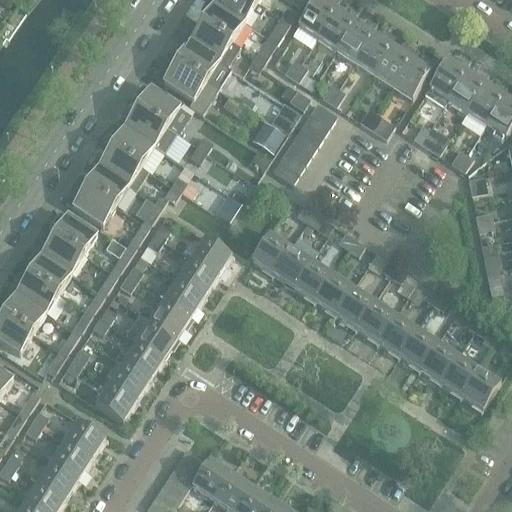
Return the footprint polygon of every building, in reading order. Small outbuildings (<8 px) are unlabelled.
[(244,28),(252,16),(260,21),(265,14),(257,8),(243,0),(208,0),(207,3),(244,28)] [(306,0),(243,0),(257,8),(262,0),(287,0),(301,9),(306,0)] [(318,45),(337,15),(331,11),(336,5),(329,0),(328,0),(324,7),(317,2),(298,31),(318,45)] [(231,47),(244,28),(207,3),(203,10),(210,15),(202,28),(231,47)] [(337,57),(356,27),(350,23),(355,16),(348,12),(343,19),(337,15),(318,45),(337,57)] [(290,30),(297,20),(287,13),(280,24),(290,30)] [(284,40),(290,30),(280,24),(274,34),(284,40)] [(375,39),(369,36),(374,29),(367,24),(362,31),(356,27),(337,57),(355,69),(375,39)] [(219,67),(231,47),(202,28),(193,41),(186,36),(181,43),(219,67)] [(374,81),(393,52),(387,49),(392,41),(385,37),(380,43),(375,39),(355,69),(374,81)] [(206,86),(219,67),(181,43),(177,50),(184,54),(176,66),(206,86)] [(274,56),(278,50),(271,45),(267,51),(274,56)] [(393,93),(412,64),(406,60),(411,53),(403,48),(399,56),(393,52),(374,81),(393,93)] [(265,69),(271,59),(261,52),(255,63),(265,69)] [(431,76),(425,72),(430,65),(422,60),(417,67),(412,64),(393,93),(412,106),(431,76)] [(448,107),(468,78),(462,74),(467,66),(460,62),(455,69),(448,65),(424,101),(444,114),(448,107)] [(258,79),(265,69),(255,63),(248,73),(258,79)] [(202,121),(219,95),(206,86),(176,66),(167,80),(160,76),(156,83),(192,107),(189,112),(202,121)] [(292,84),(301,70),(294,66),(285,80),(292,84)] [(299,88),(308,75),(301,70),(292,84),(299,88)] [(467,119),(487,90),(481,86),(485,79),(478,74),(473,81),(468,78),(448,107),(467,119)] [(302,90),(311,96),(317,87),(308,82),(302,90)] [(485,131),(505,101),(499,98),(504,91),(497,86),(492,93),(487,90),(467,119),(485,131)] [(166,133),(179,113),(142,88),(138,95),(145,100),(136,113),(166,133)] [(329,109),(338,95),(331,90),(322,104),(329,109)] [(336,113),(345,99),(338,95),(329,109),(336,113)] [(296,97),(289,108),(302,117),(310,106),(296,97)] [(505,143),(511,132),(511,102),(510,105),(505,101),(485,131),(505,143)] [(233,119),(239,108),(229,102),(223,112),(233,119)] [(367,133),(376,119),(357,107),(348,121),(367,133)] [(287,140),(301,120),(283,109),(270,129),(287,140)] [(337,123),(317,109),(310,119),(331,132),(337,123)] [(153,152),(166,133),(136,113),(128,127),(120,122),(116,128),(153,152)] [(331,132),(310,119),(304,129),(324,142),(331,132)] [(390,135),(380,128),(383,124),(376,119),(367,133),(384,144),(390,135)] [(141,172),(153,152),(116,128),(112,135),(119,140),(111,153),(141,172)] [(272,157),(283,141),(264,128),(253,145),(272,157)] [(324,142),(304,129),(298,138),(318,152),(324,142)] [(421,150),(430,136),(423,131),(413,145),(421,150)] [(438,161),(447,146),(430,136),(421,150),(438,161)] [(318,152),(298,138),(292,148),(312,161),(318,152)] [(206,159),(213,149),(203,143),(196,153),(206,159)] [(312,161),(292,148),(286,158),(305,171),(312,161)] [(128,192),(141,172),(111,153),(102,166),(94,161),(90,167),(128,192)] [(200,170),(206,159),(196,153),(190,163),(200,170)] [(458,174),(467,160),(460,155),(450,169),(458,174)] [(264,177),(272,165),(257,156),(250,168),(264,177)] [(305,171),(286,158),(279,167),(299,181),(305,171)] [(465,179),(474,165),(467,160),(458,174),(465,179)] [(115,211),(128,192),(90,167),(86,174),(94,179),(85,192),(115,211)] [(299,181),(279,167),(273,177),(293,190),(299,181)] [(181,199),(187,189),(177,182),(171,192),(181,199)] [(486,191),(485,183),(468,186),(470,194),(486,191)] [(488,199),(486,191),(470,194),(471,202),(488,199)] [(102,232),(115,211),(85,192),(76,205),(69,200),(65,207),(102,232)] [(174,209),(181,199),(171,192),(164,202),(174,209)] [(313,219),(292,205),(281,222),(292,229),(297,222),(307,229),(313,219)] [(150,234),(163,214),(155,209),(142,229),(150,234)] [(83,260),(96,240),(58,216),(54,222),(62,227),(53,240),(83,260)] [(493,227),(491,218),(475,222),(477,230),(493,227)] [(317,236),(324,225),(313,219),(307,229),(317,236)] [(495,235),(493,227),(477,230),(478,238),(495,235)] [(134,258),(150,234),(142,229),(126,253),(134,258)] [(164,248),(170,238),(160,231),(153,241),(164,248)] [(354,245),(334,232),(327,242),(347,255),(354,245)] [(273,280),(292,252),(271,238),(252,267),(273,280)] [(70,280),(83,261),(83,260),(53,240),(44,254),(37,249),(33,255),(70,280)] [(157,258),(164,248),(153,241),(140,261),(146,265),(152,255),(157,258)] [(217,282),(231,260),(204,243),(191,263),(217,282)] [(359,263),(365,252),(354,245),(347,255),(359,263)] [(294,294),(313,266),(292,252),(273,280),(294,294)] [(118,283),(134,258),(126,253),(110,278),(118,283)] [(58,299),(70,280),(33,255),(29,262),(36,266),(28,279),(58,299)] [(390,283),(397,273),(376,259),(365,277),(376,284),(376,283),(386,289),(390,283)] [(151,268),(146,265),(140,261),(126,282),(137,289),(151,268)] [(203,303),(217,282),(191,263),(176,286),(203,303)] [(501,271),(500,263),(484,266),(485,274),(501,271)] [(314,307),(332,278),(313,266),(294,294),(314,307)] [(505,312),(499,280),(503,279),(501,271),(485,274),(490,303),(505,312)] [(408,304),(418,287),(397,273),(390,283),(401,290),(396,296),(408,304)] [(106,302),(118,283),(110,278),(98,297),(106,302)] [(336,321),(354,292),(332,278),(314,307),(336,321)] [(44,319),(57,300),(58,299),(28,279),(19,293),(11,288),(7,295),(44,319)] [(130,299),(137,289),(126,282),(120,293),(130,299)] [(190,324),(203,303),(176,286),(163,306),(190,324)] [(439,300),(418,287),(408,304),(418,310),(422,304),(432,310),(439,300)] [(358,335),(376,306),(354,292),(336,321),(358,335)] [(31,339),(44,319),(7,295),(3,300),(10,305),(1,319),(31,339)] [(121,309),(127,301),(118,295),(113,304),(121,309)] [(92,323),(106,302),(98,297),(84,318),(92,323)] [(449,330),(460,314),(439,300),(432,310),(443,317),(438,324),(449,330)] [(176,345),(190,324),(163,306),(149,327),(176,345)] [(378,348),(397,320),(376,306),(358,335),(378,348)] [(110,331),(116,321),(106,314),(99,324),(110,331)] [(80,342),(92,323),(84,318),(72,337),(80,342)] [(0,346),(19,359),(31,339),(1,319),(0,321),(0,346)] [(399,362),(417,334),(397,320),(378,348),(399,362)] [(474,337),(481,327),(470,320),(464,331),(474,337)] [(103,341),(110,331),(99,324),(92,334),(103,341)] [(163,365),(176,345),(149,327),(136,348),(163,365)] [(491,354),(501,340),(481,327),(474,337),(484,344),(481,348),(491,354)] [(421,376),(439,347),(417,334),(399,362),(421,376)] [(66,362),(80,342),(72,337),(58,357),(66,362)] [(441,389),(459,361),(439,347),(421,376),(441,389)] [(150,386),(163,366),(163,365),(136,348),(122,368),(150,386)] [(83,372),(89,362),(79,355),(72,365),(83,372)] [(54,382),(66,362),(58,357),(46,377),(54,382)] [(462,403),(479,373),(459,361),(441,389),(462,403)] [(76,383),(83,372),(72,365),(66,375),(76,383)] [(136,407),(150,386),(122,368),(109,389),(136,407)] [(483,416),(501,388),(479,373),(462,403),(483,416)] [(0,401),(11,385),(0,377),(0,401)] [(122,429),(135,408),(136,407),(109,389),(95,410),(122,429)] [(27,423),(40,403),(32,398),(19,418),(27,423)] [(14,443),(27,423),(19,418),(6,438),(14,443)] [(48,424),(38,418),(31,429),(42,435),(48,424)] [(92,466),(105,445),(78,426),(64,447),(92,466)] [(35,445),(42,435),(31,429),(25,438),(35,445)] [(0,462),(1,463),(14,443),(6,438),(0,447),(0,462)] [(78,487),(92,466),(64,447),(50,468),(78,487)] [(206,468),(185,456),(179,466),(199,479),(206,468)] [(15,476),(22,466),(12,459),(5,469),(15,476)] [(199,479),(179,466),(172,476),(192,489),(199,479)] [(213,507),(231,479),(210,466),(192,493),(213,507)] [(64,507),(78,487),(50,468),(36,489),(64,507)] [(0,481),(9,487),(15,476),(5,469),(0,477),(0,481)] [(192,489),(172,476),(166,485),(186,498),(192,489)] [(220,511),(239,511),(251,493),(231,479),(213,507),(220,511)] [(186,498),(166,485),(160,496),(180,508),(186,498)] [(24,511),(61,511),(64,507),(36,489),(22,511),(24,511)] [(269,511),(273,507),(251,493),(239,511),(269,511)] [(177,511),(180,508),(160,496),(153,506),(163,511),(177,511)]
